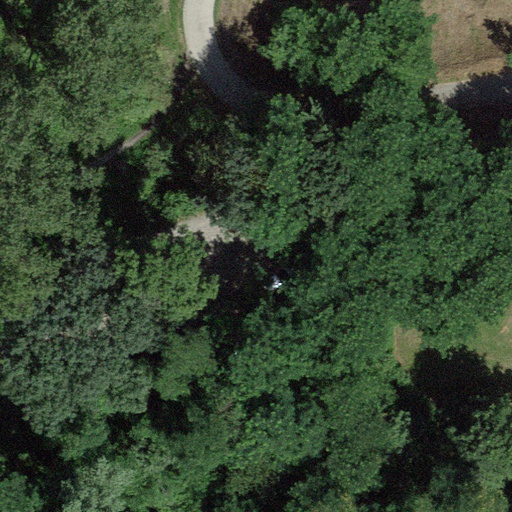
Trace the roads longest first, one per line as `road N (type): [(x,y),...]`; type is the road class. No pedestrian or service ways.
road 1 (track): [(0,453),(126,420),(457,158)]
road 2 (track): [(0,305),(457,158)]
road 3 (track): [(206,59),(229,92),(273,111),(337,112),(511,88)]
road 4 (track): [(511,242),(443,342),(511,350)]
